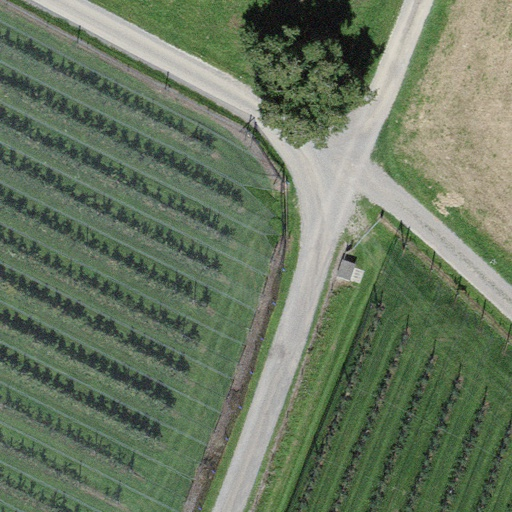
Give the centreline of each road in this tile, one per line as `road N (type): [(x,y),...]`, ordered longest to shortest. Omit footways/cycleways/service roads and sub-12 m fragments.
road 1 (track): [(352,163),(228,511)]
road 2 (track): [(352,163),(49,0)]
road 3 (track): [(352,163),(511,301)]
road 4 (track): [(418,0),(352,163)]
